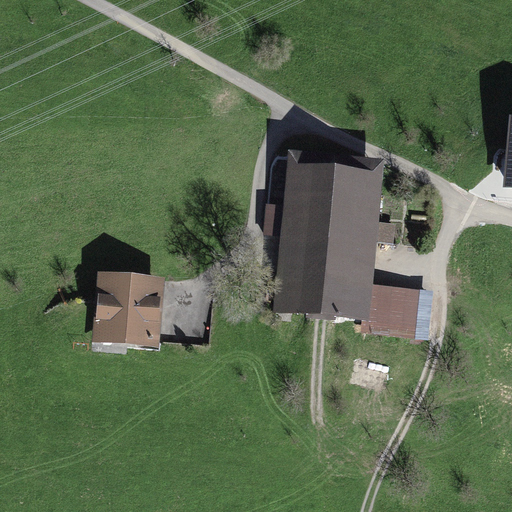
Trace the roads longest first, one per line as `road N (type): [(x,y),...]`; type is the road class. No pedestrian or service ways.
road 1 (unclassified): [(93,0),(306,118),(511,217)]
road 2 (track): [(367,511),(435,359),(458,193)]
